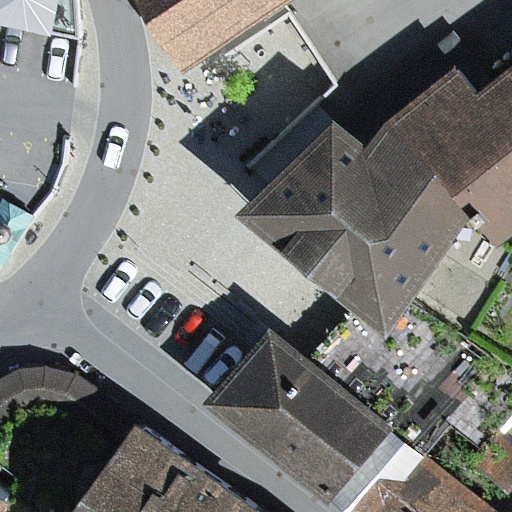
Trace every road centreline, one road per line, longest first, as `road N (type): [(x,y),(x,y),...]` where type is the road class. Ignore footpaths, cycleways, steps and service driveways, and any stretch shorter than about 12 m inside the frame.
road 1 (residential): [(107,0),(126,74),(113,161),(96,208),(29,314)]
road 2 (residential): [(290,511),(29,314)]
